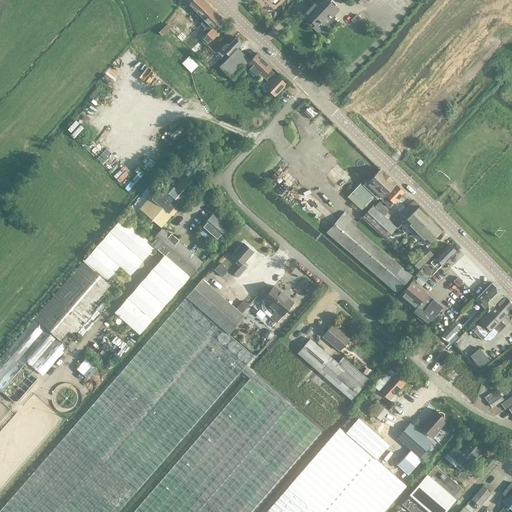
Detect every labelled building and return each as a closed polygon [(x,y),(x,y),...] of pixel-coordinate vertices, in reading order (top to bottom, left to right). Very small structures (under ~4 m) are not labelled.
[(202,0),(193,0),(188,5),(204,20),(201,24),(205,28),(202,31),(205,34),(200,40),(206,46),(218,34),(217,33),(212,28),(221,19),(202,0)] [(315,0),(302,14),(315,26),(313,29),(321,37),(336,21),(332,17),(339,10),(327,0),(323,0),(319,5),(315,0)] [(180,20),(186,14),(180,8),(176,13),(177,14),(175,16),(180,20)] [(360,27),(366,21),(358,14),(352,19),(360,27)] [(197,26),(190,20),(185,26),(191,32),(197,26)] [(237,48),(242,43),(240,42),(241,41),(238,37),(237,38),(235,37),(232,40),(229,38),(225,42),(226,43),(217,52),(222,57),(226,53),(229,56),(219,66),(231,78),(245,64),(250,60),(237,48)] [(207,61),(215,53),(208,46),(199,54),(207,61)] [(275,77),(268,71),(272,67),(257,53),(247,64),(251,67),(249,69),(256,76),(258,74),(261,78),(264,75),(270,81),(265,87),(275,96),(286,84),(276,75),(275,77)] [(198,66),(189,56),(182,63),(191,73),(198,66)] [(133,94),(111,76),(103,85),(124,103),(133,94)] [(123,120),(97,97),(87,108),(114,131),(123,120)] [(378,168),(337,128),(324,141),(325,142),(322,145),(339,162),(342,158),(365,180),(378,168)] [(179,204),(196,185),(192,182),(197,176),(188,169),(178,181),(180,182),(176,186),(171,181),(164,189),(166,191),(147,214),(161,226),(175,209),(172,207),(176,202),(179,204)] [(380,169),(364,186),(380,201),(395,184),(380,169)] [(357,184),(346,196),(364,214),(372,206),(375,202),(357,184)] [(389,207),(402,193),(404,192),(396,184),(381,200),(389,207)] [(379,201),(375,205),(384,213),(388,209),(379,201)] [(442,230),(419,206),(413,201),(401,213),(407,219),(405,220),(428,244),(442,230)] [(396,227),(372,206),(364,214),(361,217),(385,239),(396,227)] [(412,276),(354,226),(357,223),(344,212),(327,232),(389,286),(397,292),(399,290),(399,291),(412,276)] [(226,229),(211,215),(201,227),(216,241),(226,229)] [(73,335),(106,297),(100,292),(108,282),(117,290),(155,247),(150,242),(122,217),(34,318),(34,319),(0,358),(0,390),(17,405),(67,347),(70,350),(79,340),(73,335)] [(202,261),(182,244),(163,227),(150,242),(155,247),(155,246),(158,249),(164,255),(189,277),(202,261)] [(203,246),(206,242),(200,236),(193,243),(200,250),(204,247),(203,246)] [(243,264),(253,252),(243,243),(232,255),(237,260),(235,262),(240,266),(234,274),(238,277),(246,267),(243,264)] [(442,265),(455,252),(456,251),(448,244),(430,263),(431,265),(432,264),(434,266),(438,262),(442,265)] [(418,269),(433,255),(426,247),(410,261),(418,269)] [(139,334),(189,277),(164,255),(114,313),(139,334)] [(224,275),(229,270),(220,262),(215,267),(224,275)] [(426,266),(423,270),(423,271),(430,276),(431,277),(434,273),(426,266)] [(430,276),(423,271),(423,270),(420,268),(415,275),(424,282),(430,276)] [(462,282),(457,277),(453,281),(458,287),(462,282)] [(244,316),(202,278),(186,297),(228,334),(244,316)] [(427,294),(412,281),(400,294),(416,307),(427,294)] [(487,313),(496,304),(504,296),(492,283),(475,300),(485,310),(487,313)] [(276,322),(293,302),(274,286),(270,291),(265,286),(257,295),(275,311),(270,317),(276,322)] [(427,327),(443,307),(427,294),(416,307),(413,312),(418,316),(416,317),(427,327)] [(510,310),(511,307),(511,303),(504,296),(496,304),(507,313),(506,314),(508,316),(511,312),(510,310)] [(0,511),(117,511),(254,356),(228,334),(186,297),(0,509),(0,511)] [(244,312),(250,303),(243,299),(237,307),(244,312)] [(505,325),(500,320),(506,314),(507,313),(496,304),(487,313),(485,310),(469,328),(481,340),(495,326),(500,331),(505,325)] [(115,367),(140,338),(122,322),(96,351),(115,367)] [(350,338),(333,324),(323,336),(339,350),(350,338)] [(448,339),(454,332),(449,327),(443,335),(448,339)] [(368,380),(343,357),(337,363),(310,339),(297,353),(314,367),(351,400),(368,380)] [(489,360),(483,352),(473,360),(479,368),(489,360)] [(250,511),(321,432),(245,366),(241,371),(250,378),(132,511),(250,511)] [(456,379),(462,384),(467,378),(461,373),(456,379)] [(387,385),(378,396),(387,403),(405,382),(396,375),(387,385)] [(380,379),(367,393),(374,399),(378,396),(387,385),(380,379)] [(488,401),(499,393),(496,389),(485,397),(488,401)] [(492,407),(503,399),(499,393),(488,401),(492,407)] [(504,409),(511,403),(511,398),(510,397),(501,404),(504,409)] [(380,420),(388,411),(379,404),(372,413),(380,420)] [(432,437),(446,421),(443,418),(437,413),(434,410),(419,427),(432,437)] [(389,445),(358,418),(345,433),(376,460),(389,445)] [(410,423),(397,437),(419,457),(432,443),(410,423)] [(376,460),(345,433),(339,428),(266,511),(382,511),(406,486),(376,460)] [(464,468),(480,450),(470,441),(461,452),(455,446),(448,454),(464,468)] [(411,450),(398,464),(408,473),(421,459),(411,450)] [(435,465),(401,504),(410,511),(442,511),(463,489),(449,477),(447,476),(435,465)] [(511,510),(511,483),(503,492),(508,496),(503,502),(506,505),(511,510)] [(480,506),(490,493),(482,486),(471,499),(480,506)]
